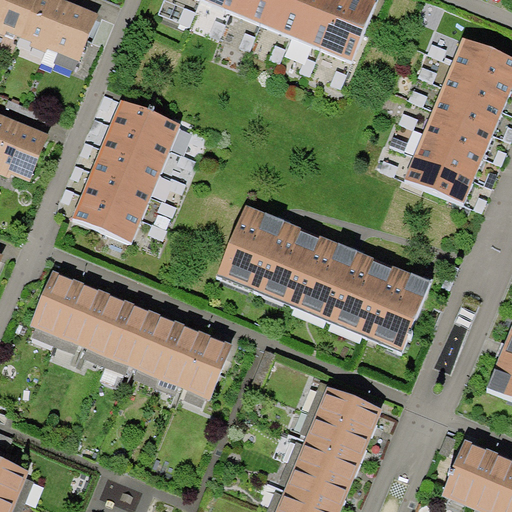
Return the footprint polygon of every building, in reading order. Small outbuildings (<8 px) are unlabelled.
[(96,20),(46,0),(0,0),(0,35),(77,67),(96,20)] [(371,8),(352,0),(186,0),(347,66),(371,8)] [(195,16),(183,11),(177,25),(189,30),(195,16)] [(226,30),(213,25),(207,39),(220,44),(226,30)] [(255,41),(244,36),(237,50),(249,55),(255,41)] [(511,87),(511,64),(458,42),(399,184),(462,210),(511,87)] [(444,52),(431,47),(426,58),(439,63),(444,52)] [(286,54),(273,48),(267,64),(280,69),(286,54)] [(315,67),(302,61),(295,76),(309,82),(315,67)] [(434,74),(422,70),(418,82),(430,86),(434,74)] [(347,80),(334,74),(328,89),(341,94),(347,80)] [(424,99),(412,94),(408,104),(420,109),(424,99)] [(114,103),(102,99),(97,113),(108,117),(114,103)] [(177,130),(117,106),(69,225),(129,249),(177,130)] [(415,122),(402,116),(397,128),(410,133),(415,122)] [(47,138),(0,119),(0,176),(27,188),(47,138)] [(103,127),(92,122),(87,136),(97,140),(103,127)] [(511,143),(511,132),(506,130),(500,143),(510,147),(511,143)] [(204,142),(189,135),(184,145),(200,152),(204,142)] [(405,144),(393,139),(388,151),(400,156),(405,144)] [(94,150),(84,146),(78,160),(88,164),(94,150)] [(507,157),(497,153),(491,167),(501,172),(507,157)] [(195,166),(179,159),(174,169),(190,176),(195,166)] [(396,169),(382,164),(377,176),(391,181),(396,169)] [(84,173),(74,169),(68,182),(79,187),(84,173)] [(498,181),(487,176),(481,189),(492,194),(498,181)] [(186,188),(170,182),(165,193),(181,200),(186,188)] [(74,196),(63,192),(57,207),(68,211),(74,196)] [(487,204),(477,200),(472,214),(482,218),(487,204)] [(175,212),(160,205),(156,216),(171,222),(175,212)] [(424,282),(239,209),(212,278),(396,351),(424,282)] [(167,234),(150,227),(145,238),(162,245),(167,234)] [(458,271),(449,267),(443,283),(440,290),(449,294),(452,287),(458,271)] [(229,351),(48,278),(26,332),(207,405),(229,351)] [(511,313),(483,384),(511,395),(511,313)] [(276,359),(262,354),(247,392),(261,397),(276,359)] [(336,511),(378,414),(321,391),(270,511),(336,511)] [(13,442),(0,437),(0,449),(8,453),(13,442)] [(511,511),(511,465),(460,444),(436,500),(465,511),(511,511)] [(0,511),(6,511),(21,475),(0,467),(0,511)]
